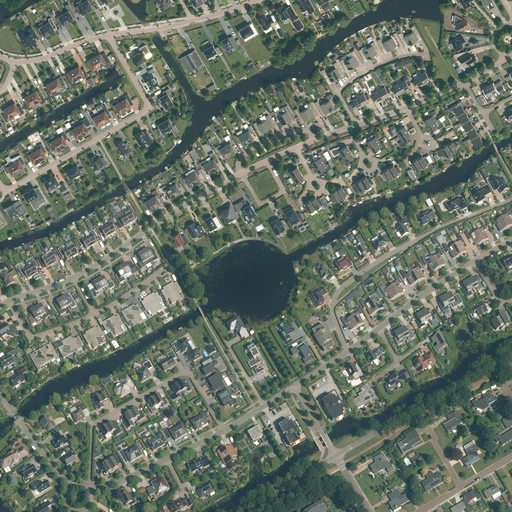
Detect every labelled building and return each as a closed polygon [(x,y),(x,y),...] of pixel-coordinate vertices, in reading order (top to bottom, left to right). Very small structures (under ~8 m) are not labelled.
[(91,0),(86,0),(83,2),(88,12),(92,10),(91,9),(92,8),(91,6),(94,4),(91,0)] [(156,0),(157,2),(157,3),(157,4),(157,5),(157,6),(158,6),(159,7),(161,8),(163,11),(171,6),(169,2),(170,2),(169,0),(156,0)] [(192,0),(194,3),(193,4),(196,8),(200,5),(199,4),(205,0),(192,0)] [(295,0),(302,11),(306,8),(309,12),(314,10),(308,0),(295,0)] [(88,12),(83,2),(75,7),(79,13),(81,12),(83,14),(84,13),(84,14),(88,12)] [(75,15),(71,9),(68,3),(65,5),(69,10),(64,13),(69,23),(73,21),(72,19),(73,19),(72,17),(75,15)] [(282,18),(282,19),(288,15),(290,18),(296,15),(291,6),(287,8),(286,7),(283,9),(281,5),(276,8),(280,15),(279,15),(281,18),(282,18)] [(69,23),(64,13),(58,16),(56,18),(59,24),(62,23),(63,25),(65,24),(65,25),(69,23)] [(466,29),(470,26),(467,21),(454,14),(454,22),(457,28),(456,31),(464,32),(464,28),(465,28),(466,28),(466,29)] [(266,18),(264,15),(257,19),(263,29),(270,25),(270,24),(274,21),(271,16),(266,18)] [(44,24),(50,34),(54,32),(53,30),(54,30),(53,28),(56,26),(51,17),(48,19),(49,21),(44,24)] [(46,35),(46,36),(50,34),(44,24),(39,27),(37,29),(40,35),(43,34),(44,36),(46,35)] [(239,29),(239,30),(240,31),(238,32),(241,36),(242,35),(243,37),(243,38),(244,37),(247,35),(249,38),(258,33),(254,27),(252,29),(249,24),(250,24),(249,24),(239,29)] [(421,39),(416,29),(413,25),(410,27),(413,31),(408,34),(413,42),(416,40),(417,42),(421,39)] [(32,43),(33,44),(36,42),(32,34),(35,33),(31,27),(26,30),(27,32),(28,32),(29,33),(26,35),(25,33),(20,36),(23,41),(25,46),(30,43),(30,44),(32,43)] [(413,42),(408,34),(404,37),(399,29),(396,31),(406,48),(411,45),(410,44),(413,42)] [(392,38),(387,40),(392,48),(395,46),(395,48),(400,45),(393,33),(390,35),(392,38)] [(224,47),(226,51),(230,49),(230,48),(233,46),(234,48),(238,46),(235,40),(231,42),(228,36),(221,40),(225,47),(224,47)] [(465,41),(462,36),(457,38),(457,37),(450,41),(451,42),(450,43),(450,44),(451,46),(452,46),(453,46),(455,50),(462,46),(461,43),(465,41)] [(392,48),(387,40),(383,43),(380,38),(377,40),(385,54),(390,51),(389,50),(392,48)] [(372,46),(367,48),(372,56),(375,54),(376,56),(380,53),(373,41),(370,43),(372,46)] [(136,55),(132,57),(133,59),(132,59),(134,63),(135,62),(136,64),(147,58),(145,55),(150,52),(145,44),(139,48),(141,52),(139,53),(138,52),(135,54),(136,55)] [(215,48),(213,45),(209,47),(209,46),(208,47),(209,47),(207,48),(206,48),(203,50),(207,57),(216,52),(218,55),(221,52),(218,46),(215,48)] [(372,56),(367,48),(363,51),(361,48),(358,50),(365,62),(370,59),(369,58),(372,56)] [(353,56),(349,59),(353,67),(356,65),(357,66),(362,64),(354,50),(350,52),(353,56)] [(199,65),(203,63),(197,54),(194,56),(192,51),(180,58),(188,72),(186,67),(192,64),(194,67),(199,64),(199,65)] [(100,53),(94,57),(99,66),(103,64),(105,67),(111,64),(107,56),(103,58),(100,53)] [(468,66),(478,61),(474,54),(471,56),(469,53),(459,59),(462,64),(466,62),(468,66)] [(456,61),(454,55),(448,58),(451,63),(456,61)] [(99,66),(94,57),(88,60),(91,65),(88,67),(92,73),(97,70),(96,68),(99,66)] [(353,67),(349,59),(344,61),(341,57),(338,58),(346,72),(351,70),(350,68),(353,67)] [(335,68),(331,71),(335,78),(338,77),(339,78),(344,76),(336,62),(333,63),(335,68)] [(79,65),(73,69),(78,78),(82,76),(83,78),(88,76),(84,69),(82,71),(79,65)] [(148,85),(150,89),(158,85),(158,84),(159,83),(157,79),(155,80),(151,73),(155,71),(153,68),(147,71),(149,74),(143,77),(146,81),(148,85)] [(78,78),(73,69),(67,72),(70,77),(67,79),(71,85),(76,83),(74,80),(78,78)] [(335,78),(331,71),(326,73),(324,69),(321,70),(329,84),(333,82),(332,80),(335,78)] [(420,71),(418,72),(425,84),(428,81),(428,80),(432,78),(429,72),(426,74),(425,71),(421,73),(420,71)] [(425,84),(418,72),(416,73),(417,75),(414,78),(415,80),(412,81),(416,87),(420,85),(421,86),(425,84)] [(57,78),(51,81),(57,90),(60,88),(62,91),(67,88),(63,81),(60,83),(57,78)] [(400,79),(398,80),(404,91),(408,89),(408,88),(412,86),(409,80),(406,81),(405,79),(401,81),(400,79)] [(404,91),(398,80),(396,81),(397,83),(394,85),(395,88),(392,89),(396,95),(400,93),(401,94),(404,91)] [(57,90),(51,81),(46,85),(49,90),(46,91),(49,98),(55,95),(53,92),(57,90)] [(493,82),(488,85),(493,93),(496,92),(497,95),(506,90),(503,84),(497,87),(493,82)] [(493,93),(488,85),(483,88),(486,94),(483,95),(487,103),(493,100),(490,95),(493,93)] [(379,86),(377,87),(384,99),(388,97),(387,96),(392,93),(388,87),(386,89),(384,86),(381,88),(379,86)] [(384,99),(377,87),(375,88),(377,91),(373,93),(375,95),(372,97),(375,102),(380,100),(380,101),(384,99)] [(166,108),(166,107),(172,104),(173,104),(173,103),(168,96),(172,94),(168,88),(162,92),(164,95),(160,97),(160,98),(162,101),(161,101),(163,105),(164,104),(166,107),(166,108)] [(36,90),(30,93),(35,102),(39,100),(41,104),(46,101),(42,94),(39,95),(36,90)] [(35,102),(30,93),(24,97),(27,102),(25,104),(28,110),(33,107),(34,109),(38,107),(35,102)] [(329,100),(325,102),(329,110),(332,109),(333,110),(338,107),(330,93),(326,95),(329,100)] [(358,93),(356,94),(363,105),(367,103),(366,102),(371,100),(367,94),(365,95),(363,93),(360,95),(358,93)] [(128,102),(131,100),(127,94),(122,97),(124,99),(120,101),(125,110),(131,107),(128,102)] [(363,105),(356,94),(355,95),(356,97),(352,99),(354,102),(351,103),(354,109),(359,106),(359,108),(363,105)] [(264,102),(270,111),(273,109),(268,100),(264,102)] [(329,110),(325,102),(320,105),(318,100),(314,102),(322,116),(327,113),(326,112),(329,110)] [(464,110),(464,109),(462,106),(464,105),(461,100),(448,108),(450,111),(453,109),(456,114),(464,110)] [(125,110),(120,101),(116,103),(115,101),(110,104),(114,110),(116,109),(119,114),(125,110)] [(309,107),(304,110),(309,117),(312,116),(312,117),(317,115),(309,101),(306,103),(309,107)] [(18,108),(15,102),(9,106),(14,115),(17,113),(19,115),(24,112),(21,106),(18,108)] [(97,111),(99,114),(104,123),(110,119),(107,114),(109,113),(105,105),(102,107),(103,108),(97,111)] [(295,118),(287,105),(284,106),(279,109),(282,114),(286,121),(289,120),(290,121),(295,118)] [(14,115),(9,106),(3,109),(6,114),(3,116),(7,123),(12,120),(10,117),(14,115)] [(309,117),(304,110),(300,112),(297,108),(294,109),(302,123),(307,121),(306,119),(309,117)] [(468,117),(466,114),(468,113),(466,108),(464,109),(464,110),(456,114),(452,116),(454,119),(458,117),(460,122),(461,122),(468,117)] [(283,123),(286,121),(282,114),(279,109),(275,112),(271,113),(279,127),(284,125),(283,123)] [(424,120),(427,125),(436,120),(433,115),(436,113),(434,110),(429,114),(430,116),(424,120)] [(93,113),(89,116),(86,117),(90,124),(95,121),(98,126),(104,123),(99,114),(95,116),(93,113)] [(262,122),(266,130),(269,128),(270,129),(275,127),(268,115),(265,116),(264,115),(260,118),(262,122)] [(473,125),(471,122),(473,121),(470,116),(468,117),(461,122),(460,122),(457,124),(459,127),(462,125),(465,129),(465,130),(473,125)] [(84,118),(79,121),(81,124),(77,126),(82,135),(88,132),(85,126),(88,125),(90,124),(86,117),(84,118)] [(154,130),(157,136),(160,134),(159,132),(162,131),(162,132),(173,126),(168,118),(158,124),(160,127),(157,128),(154,130)] [(437,123),(436,120),(427,125),(430,130),(436,127),(438,129),(443,126),(441,121),(437,123)] [(266,130),(262,122),(257,124),(256,122),(253,123),(260,135),(264,133),(263,131),(266,130)] [(477,133),(475,130),(477,129),(475,124),(473,125),(465,130),(465,129),(461,132),(463,135),(467,133),(469,137),(470,137),(477,133)] [(82,135),(77,126),(74,128),(72,125),(67,128),(71,135),(74,133),(77,138),(82,135)] [(246,131),(243,133),(248,142),(254,138),(253,138),(250,133),(253,132),(249,126),(245,128),(246,131)] [(398,136),(407,131),(404,126),(398,129),(396,126),(391,130),(394,135),(397,133),(398,136)] [(59,136),(56,138),(61,147),(67,144),(64,139),(67,137),(63,130),(58,134),(59,136)] [(139,144),(141,143),(142,144),(146,142),(147,145),(153,141),(149,134),(145,136),(142,131),(134,135),(139,144)] [(377,131),(371,135),(373,137),(367,141),(370,146),(379,141),(377,138),(380,136),(377,131)] [(404,139),(410,136),(407,131),(398,136),(401,141),(398,143),(400,145),(406,142),(404,139)] [(479,132),(477,133),(470,137),(469,137),(465,140),(468,144),(472,142),(475,147),(477,146),(476,144),(482,141),(480,138),(482,136),(479,132)] [(248,142),(243,133),(238,136),(237,134),(234,136),(237,141),(240,140),(243,144),(242,145),(248,142)] [(61,147),(56,138),(52,140),(51,138),(46,141),(50,147),(52,146),(55,151),(61,147)] [(231,138),(226,141),(227,144),(225,146),(230,154),(235,151),(232,146),(234,144),(231,138)] [(116,144),(121,152),(125,150),(127,153),(132,150),(129,144),(126,146),(122,140),(116,144)] [(380,143),(379,141),(370,146),(373,151),(379,148),(381,150),(386,147),(383,142),(380,143)] [(452,141),(447,144),(452,153),(459,148),(455,141),(453,143),(452,141)] [(38,148),(35,150),(40,160),(46,156),(43,151),(45,150),(41,143),(37,146),(38,148)] [(230,154),(225,146),(222,147),(220,144),(215,147),(219,154),(221,152),(224,157),(224,158),(230,154)] [(452,153),(447,144),(441,147),(443,150),(440,152),(444,158),(452,153)] [(349,151),(346,145),(341,149),(339,146),(335,148),(335,147),(330,150),(334,156),(339,153),(341,156),(349,151)] [(40,160),(35,150),(31,153),(29,150),(24,153),(27,160),(31,158),(34,163),(40,160)] [(352,156),(349,151),(341,156),(342,158),(339,160),(342,165),(348,162),(346,159),(352,156)] [(312,162),(315,167),(324,162),(322,159),(324,158),(323,155),(324,155),(322,152),(317,155),(318,158),(312,162)] [(211,160),(208,162),(213,170),(219,167),(218,167),(215,162),(218,161),(214,154),(209,157),(211,160)] [(17,161),(13,163),(18,172),(24,169),(21,163),(24,162),(20,155),(15,158),(17,161)] [(94,155),(89,158),(96,170),(107,163),(103,157),(100,159),(99,157),(96,159),(94,155)] [(422,155),(416,158),(421,167),(429,162),(426,156),(423,158),(422,155)] [(421,167),(416,158),(411,161),(413,164),(410,166),(414,172),(421,167)] [(213,170),(208,162),(205,164),(203,161),(198,163),(202,170),(205,168),(208,173),(207,173),(207,174),(213,170)] [(18,172),(13,163),(9,165),(8,162),(2,166),(6,172),(9,170),(12,175),(18,172)] [(325,164),(324,162),(315,167),(318,172),(324,168),(326,171),(332,168),(329,163),(325,164)] [(395,168),(393,164),(388,167),(393,176),(401,171),(397,166),(395,168)] [(77,165),(66,171),(67,172),(66,172),(68,176),(69,175),(70,178),(79,173),(80,176),(86,172),(83,167),(79,169),(77,165)] [(289,167),(283,171),(285,173),(286,174),(288,175),(290,174),(291,177),(300,172),(297,167),(291,170),(289,167)] [(393,176),(388,167),(383,171),(384,174),(382,175),(385,181),(393,176)] [(195,171),(190,175),(195,183),(200,180),(197,175),(200,173),(196,168),(194,169),(195,171)] [(303,177),(300,172),(291,177),(294,182),(291,184),(292,186),(298,183),(297,180),(303,177)] [(195,183),(190,175),(187,176),(185,174),(181,177),(184,183),(186,181),(189,186),(195,183)] [(60,192),(67,188),(64,183),(60,185),(59,183),(55,176),(55,175),(54,175),(50,178),(48,179),(44,181),(43,182),(44,182),(48,189),(56,185),(57,186),(60,192)] [(365,188),(373,183),(370,178),(367,179),(365,176),(360,179),(365,188)] [(499,190),(501,194),(503,193),(504,193),(506,192),(507,191),(509,189),(502,179),(498,181),(496,177),(489,181),(492,187),(495,192),(499,190)] [(173,185),(170,186),(175,195),(181,192),(181,191),(180,192),(178,187),(180,185),(176,178),(171,181),(173,185)] [(356,193),(365,188),(360,179),(355,182),(357,185),(353,188),(356,193)] [(175,195),(170,186),(167,188),(165,185),(161,188),(164,194),(167,193),(170,198),(169,198),(175,195)] [(341,198),(349,193),(345,188),(343,189),(341,186),(336,189),(341,198)] [(29,199),(31,202),(36,199),(37,200),(44,196),(40,190),(36,193),(33,187),(23,193),(24,195),(25,198),(26,198),(27,200),(29,199)] [(477,189),(470,193),(473,197),(470,199),(470,200),(472,203),(473,203),(475,202),(477,205),(484,200),(482,198),(490,193),(487,187),(479,191),(477,189)] [(332,203),(341,198),(336,189),(331,192),(332,195),(329,197),(332,203)] [(153,196),(150,198),(155,207),(161,203),(160,203),(158,198),(160,197),(156,190),(151,192),(153,196)] [(155,207),(150,198),(148,199),(146,196),(144,196),(140,198),(144,206),(147,204),(150,209),(149,209),(150,210),(155,207)] [(315,208),(323,204),(319,198),(317,200),(315,197),(310,200),(315,208)] [(460,208),(461,211),(467,208),(462,199),(458,201),(457,198),(445,204),(450,213),(456,209),(460,208)] [(241,200),(237,203),(244,215),(243,216),(246,220),(247,220),(246,219),(256,214),(250,204),(245,206),(241,200)] [(307,213),(315,208),(310,200),(305,203),(306,206),(304,207),(307,213)] [(74,201),(66,206),(68,210),(73,207),(77,204),(74,201)] [(26,212),(22,204),(16,207),(14,203),(13,202),(5,207),(10,216),(18,211),(20,215),(26,212)] [(234,222),(235,222),(236,221),(236,220),(236,219),(238,217),(230,203),(226,206),(227,208),(221,211),(227,221),(231,219),(232,221),(233,222),(234,222)] [(54,221),(59,218),(53,205),(47,207),(54,221)] [(123,213),(125,216),(130,224),(135,221),(132,216),(134,215),(129,206),(127,208),(128,210),(123,213)] [(285,212),(292,223),(293,222),(293,223),(297,221),(296,220),(299,219),(300,221),(303,219),(299,212),(296,214),(293,208),(285,212)] [(422,224),(423,226),(430,222),(429,221),(435,218),(430,210),(426,213),(423,212),(422,215),(418,217),(420,220),(419,223),(422,224)] [(504,217),(501,219),(507,229),(510,227),(511,225),(511,224),(508,218),(511,216),(508,210),(503,213),(504,215),(504,217)] [(130,224),(125,216),(122,218),(120,214),(115,217),(119,224),(121,222),(124,227),(130,224)] [(221,226),(216,216),(212,218),(211,215),(204,219),(210,229),(213,228),(214,230),(221,226)] [(407,224),(404,219),(402,216),(397,219),(400,225),(399,226),(399,227),(397,229),(402,237),(400,238),(408,234),(404,226),(407,224)] [(283,226),(285,225),(282,219),(280,221),(278,218),(270,223),(276,233),(278,232),(279,233),(280,233),(282,232),(282,231),(282,230),(284,229),(283,226)] [(507,229),(501,219),(498,221),(496,219),(494,220),(493,219),(490,221),(493,226),(496,225),(500,232),(503,231),(507,229)] [(109,225),(106,227),(111,235),(116,232),(113,227),(115,226),(112,220),(107,223),(109,225)] [(196,226),(194,222),(187,226),(193,236),(197,234),(199,236),(204,233),(199,224),(196,226)] [(479,231),(476,233),(482,243),(485,241),(488,239),(484,232),(486,230),(481,222),(478,223),(481,228),(479,229),(479,231)] [(111,235),(106,227),(103,228),(101,226),(96,229),(100,235),(102,233),(106,239),(111,235)] [(89,236),(87,238),(92,247),(97,244),(94,238),(96,237),(93,231),(88,234),(89,236)] [(183,245),(188,242),(184,235),(182,237),(179,232),(173,235),(176,240),(178,244),(182,242),(183,245)] [(482,243),(476,233),(473,235),(471,234),(469,235),(467,232),(465,233),(469,240),(471,239),(476,247),(479,245),(482,243)] [(457,244),(454,246),(460,256),(463,254),(466,252),(461,245),(464,243),(459,234),(456,236),(459,240),(457,242),(457,244)] [(377,251),(386,246),(385,243),(389,241),(386,235),(379,239),(379,241),(373,245),(377,251)] [(359,244),(360,244),(362,247),(356,250),(360,257),(359,257),(361,261),(366,258),(364,255),(366,254),(367,255),(370,253),(360,236),(355,238),(359,244)] [(92,247),(87,238),(84,240),(82,237),(77,240),(81,246),(83,244),(86,250),(92,247)] [(66,245),(68,249),(73,258),(78,255),(75,249),(77,248),(74,242),(71,244),(71,242),(66,245)] [(460,256),(454,246),(451,248),(449,246),(447,247),(445,245),(443,246),(447,253),(449,252),(454,259),(457,258),(460,256)] [(73,258),(68,249),(64,251),(62,247),(58,250),(62,257),(64,256),(67,261),(73,258)] [(148,249),(143,252),(150,264),(153,262),(158,259),(154,253),(151,255),(148,249)] [(337,253),(340,258),(346,254),(344,249),(337,253)] [(436,257),(433,259),(439,269),(442,267),(445,265),(440,258),(443,256),(439,249),(436,251),(438,253),(436,255),(436,257)] [(52,254),(47,257),(52,266),(57,262),(54,257),(57,256),(53,250),(50,251),(52,254)] [(150,264),(143,252),(138,255),(141,261),(137,263),(141,269),(147,266),(147,265),(150,264)] [(43,256),(38,259),(43,267),(45,266),(47,269),(52,266),(47,257),(44,258),(43,256)] [(511,258),(511,256),(501,261),(502,262),(502,263),(503,265),(504,265),(505,268),(508,267),(509,267),(511,266),(511,265),(511,264),(511,258)] [(345,269),(345,270),(349,268),(348,265),(350,264),(347,257),(341,260),(342,260),(339,262),(338,261),(337,261),(336,262),(335,263),(336,264),(335,264),(340,272),(345,269)] [(439,269),(433,259),(429,261),(427,259),(426,260),(424,258),(421,259),(425,266),(428,265),(432,272),(435,271),(439,269)] [(31,261),(26,264),(28,268),(33,277),(38,274),(35,268),(37,267),(34,261),(32,262),(31,261)] [(418,263),(416,264),(415,264),(417,267),(415,268),(415,271),(412,273),(418,283),(421,281),(424,279),(419,271),(422,270),(418,263)] [(132,275),(137,273),(133,266),(130,268),(131,269),(129,270),(126,264),(120,268),(125,276),(131,273),(132,275)] [(28,280),(33,277),(28,268),(25,270),(23,266),(18,269),(22,276),(24,274),(28,280)] [(329,281),(335,278),(331,271),(328,273),(327,271),(327,270),(325,266),(317,271),(319,275),(320,275),(323,280),(326,278),(327,278),(329,281)] [(122,278),(125,276),(120,268),(116,270),(119,276),(116,277),(120,284),(124,281),(122,278)] [(7,287),(14,283),(12,279),(17,276),(14,269),(8,272),(1,276),(7,287)] [(418,283),(412,273),(408,275),(406,273),(405,274),(403,271),(400,273),(404,280),(407,278),(411,286),(414,284),(418,283)] [(395,285),(391,287),(397,297),(400,295),(403,293),(399,286),(401,284),(396,276),(393,277),(396,282),(394,283),(395,285)] [(103,278),(98,281),(103,289),(105,288),(107,291),(115,287),(112,283),(110,284),(109,282),(106,283),(103,278)] [(476,284),(473,278),(468,281),(473,290),(476,288),(477,291),(479,290),(480,291),(483,289),(479,282),(476,284)] [(98,292),(103,289),(98,281),(93,284),(96,289),(93,291),(96,296),(99,295),(98,292)] [(473,290),(468,281),(463,284),(466,290),(463,292),(467,299),(472,296),(470,292),(473,290)] [(177,302),(182,298),(182,299),(179,293),(182,292),(176,283),(172,285),(171,284),(168,286),(177,302)] [(397,297),(391,287),(388,289),(386,288),(384,289),(381,284),(378,285),(383,295),(386,293),(391,300),(394,299),(397,297)] [(171,305),(177,302),(168,286),(164,288),(165,290),(161,292),(166,301),(169,299),(172,304),(171,305)] [(323,304),(324,302),(321,297),(326,294),(323,288),(318,291),(317,290),(311,293),(310,296),(312,299),(312,300),(314,303),(315,304),(316,305),(315,306),(317,308),(319,307),(320,306),(323,304)] [(375,300),(371,302),(377,312),(380,311),(380,310),(383,309),(379,301),(381,300),(377,293),(374,294),(376,297),(375,298),(375,300)] [(157,313),(163,310),(163,309),(162,310),(159,305),(162,303),(157,294),(153,297),(152,295),(148,297),(157,313)] [(452,298),(449,294),(444,297),(449,306),(452,304),(454,303),(456,305),(459,303),(460,305),(463,303),(460,299),(457,301),(456,298),(453,300),(452,298)] [(67,296),(61,299),(67,308),(69,306),(71,309),(76,306),(72,300),(70,301),(67,296)] [(152,316),(157,313),(148,297),(145,299),(145,301),(141,303),(146,312),(149,310),(152,316)] [(444,297),(439,300),(441,304),(440,304),(440,305),(440,307),(443,313),(445,315),(449,313),(448,310),(446,307),(449,306),(444,297)] [(64,309),(67,308),(61,299),(56,302),(59,307),(56,309),(60,316),(66,313),(64,309)] [(377,312),(371,302),(368,304),(366,303),(364,304),(362,301),(360,303),(364,310),(366,308),(371,316),(374,314),(377,312)] [(485,307),(486,306),(484,302),(472,309),(474,313),(476,312),(479,317),(488,312),(485,307)] [(41,305),(35,309),(40,317),(44,315),(46,319),(50,316),(46,310),(44,311),(41,305)] [(138,324),(143,321),(140,316),(143,314),(138,305),(133,308),(132,306),(129,308),(138,324)] [(132,327),(138,324),(129,308),(125,310),(126,312),(122,314),(127,323),(130,322),(133,327),(132,327)] [(355,316),(351,318),(357,328),(360,326),(363,324),(359,316),(362,315),(358,308),(355,310),(356,312),(354,313),(355,316)] [(40,317),(35,309),(30,312),(33,317),(31,319),(34,324),(39,321),(38,319),(40,317)] [(426,310),(421,313),(426,322),(429,321),(431,323),(432,326),(437,323),(436,320),(432,314),(430,316),(426,310)] [(426,322),(421,313),(416,316),(420,322),(417,323),(420,329),(425,326),(423,324),(426,322)] [(495,320),(491,322),(496,331),(500,328),(501,330),(505,327),(509,325),(502,313),(498,315),(500,318),(495,320)] [(119,335),(124,332),(123,332),(121,327),(123,325),(118,317),(114,319),(113,317),(109,320),(119,335)] [(357,328),(351,318),(348,320),(346,318),(344,319),(343,318),(341,320),(344,325),(346,324),(351,331),(354,330),(357,328)] [(240,335),(242,338),(243,337),(245,340),(249,338),(247,335),(245,332),(238,319),(227,325),(230,330),(233,328),(237,334),(238,333),(239,335),(240,335)] [(113,339),(119,335),(109,320),(106,322),(107,323),(102,326),(107,335),(110,333),(113,338),(113,339)] [(10,330),(7,325),(0,328),(0,335),(2,340),(3,340),(1,337),(8,333),(11,337),(16,334),(17,335),(19,334),(18,333),(19,332),(16,328),(15,328),(15,327),(10,330)] [(288,346),(292,343),(289,336),(295,333),(291,325),(283,330),(284,333),(281,334),(288,346)] [(324,352),(334,346),(332,341),(326,330),(325,330),(322,325),(312,331),(314,336),(314,337),(320,348),(321,347),(324,352)] [(99,347),(105,343),(104,343),(101,338),(104,337),(99,328),(95,330),(94,329),(90,331),(99,347)] [(411,331),(407,333),(404,328),(399,331),(404,339),(407,338),(408,340),(411,339),(411,340),(414,338),(411,331)] [(94,350),(99,347),(90,331),(86,333),(87,334),(83,337),(88,346),(91,344),(94,349),(93,349),(94,350)] [(404,339),(399,331),(394,334),(397,339),(394,341),(398,346),(403,344),(401,341),(404,339)] [(433,344),(435,343),(435,344),(436,344),(436,345),(437,346),(438,346),(433,349),(437,356),(440,354),(441,355),(442,355),(443,355),(443,354),(444,354),(444,353),(444,352),(442,350),(444,349),(444,348),(445,347),(444,346),(443,344),(445,343),(439,331),(434,335),(435,337),(431,340),(433,344)] [(77,352),(82,349),(82,348),(81,348),(80,346),(83,345),(79,338),(79,337),(73,340),(71,337),(66,340),(73,352),(76,350),(77,352)] [(190,357),(193,362),(201,357),(198,352),(197,353),(193,347),(191,348),(187,342),(188,342),(186,339),(182,341),(183,341),(176,345),(175,343),(171,346),(173,349),(177,346),(182,354),(188,350),(191,356),(190,357)] [(63,359),(71,355),(70,353),(73,352),(66,340),(61,342),(63,346),(57,350),(58,350),(63,359)] [(305,365),(313,360),(303,344),(294,349),(297,354),(300,352),(304,360),(302,361),(305,365)] [(258,358),(259,357),(253,346),(247,350),(251,356),(250,357),(256,366),(261,363),(258,358)] [(50,362),(55,359),(57,361),(59,360),(53,348),(47,351),(45,347),(40,350),(47,362),(50,361),(50,362)] [(209,356),(214,353),(210,347),(205,350),(209,356)] [(11,358),(16,355),(13,349),(5,354),(8,357),(0,361),(0,365),(1,366),(2,366),(3,369),(7,367),(7,368),(14,364),(11,358)] [(40,368),(45,365),(44,364),(47,362),(40,350),(35,353),(37,357),(31,360),(38,372),(41,370),(40,368)] [(373,353),(372,351),(365,355),(368,359),(367,360),(369,363),(370,363),(370,364),(377,360),(376,358),(381,355),(378,350),(375,352),(373,353)] [(173,361),(176,359),(172,352),(166,355),(169,359),(160,364),(164,372),(175,365),(173,361)] [(423,361),(421,358),(414,362),(416,366),(415,367),(417,369),(418,368),(421,372),(427,368),(426,367),(435,362),(431,354),(425,357),(426,359),(423,361)] [(149,362),(142,365),(144,369),(141,371),(140,368),(136,370),(138,373),(137,373),(140,377),(139,378),(142,382),(149,378),(151,377),(147,371),(153,368),(149,362)] [(214,371),(212,368),(218,364),(217,362),(209,366),(210,367),(203,371),(206,376),(212,373),(213,375),(213,376),(215,378),(220,375),(219,372),(217,370),(214,371)] [(357,372),(353,365),(346,369),(351,377),(352,376),(354,379),(359,377),(359,376),(362,374),(359,370),(357,372)] [(16,372),(18,376),(10,380),(14,388),(25,381),(22,375),(26,373),(23,368),(16,372)] [(399,376),(398,374),(393,377),(387,381),(389,384),(386,386),(386,387),(388,391),(389,391),(393,389),(393,386),(396,385),(397,385),(399,384),(399,383),(405,379),(402,374),(399,376)] [(220,382),(218,378),(221,376),(220,375),(215,378),(209,381),(212,387),(220,382)] [(115,391),(116,394),(119,395),(120,394),(121,397),(126,394),(125,393),(127,392),(128,389),(130,388),(129,387),(132,385),(127,377),(120,381),(122,384),(122,386),(119,388),(117,387),(116,388),(115,389),(115,391)] [(182,381),(177,385),(182,392),(185,399),(193,394),(188,386),(186,387),(182,381)] [(220,382),(212,387),(215,392),(219,390),(221,393),(220,393),(226,390),(224,386),(223,387),(220,382)] [(171,391),(168,393),(172,400),(174,398),(176,400),(180,397),(178,394),(182,392),(177,385),(172,388),(174,392),(172,393),(171,391)] [(367,404),(376,399),(371,390),(370,391),(367,385),(360,390),(362,393),(358,395),(359,397),(353,401),(358,409),(363,406),(364,408),(368,406),(367,404)] [(218,397),(221,402),(229,398),(226,392),(228,392),(226,390),(220,393),(221,393),(222,395),(218,397)] [(485,408),(495,402),(491,396),(492,395),(491,392),(482,397),(484,400),(479,403),(477,400),(471,404),(474,409),(477,410),(480,408),(481,411),(483,411),(485,410),(485,408)] [(98,410),(99,410),(104,408),(102,404),(104,403),(104,404),(109,401),(105,393),(100,396),(93,400),(96,405),(94,407),(96,411),(98,410)] [(159,395),(153,398),(158,406),(163,403),(165,406),(168,405),(164,399),(162,401),(159,395)] [(331,396),(324,400),(325,402),(324,403),(325,406),(324,407),(330,418),(332,418),(333,420),(335,420),(336,422),(343,417),(342,415),(344,414),(342,412),(346,409),(344,405),(339,407),(338,405),(340,404),(337,399),(336,400),(334,397),(332,398),(331,396)] [(155,408),(158,406),(153,398),(148,402),(151,407),(148,409),(152,414),(156,411),(155,408)] [(221,402),(224,408),(227,406),(229,409),(234,406),(237,404),(235,399),(232,401),(229,398),(221,402)] [(86,410),(82,403),(74,407),(75,408),(69,411),(71,415),(73,418),(76,424),(80,421),(85,418),(82,413),(86,410)] [(135,409),(130,412),(134,420),(138,418),(140,421),(145,418),(142,412),(139,414),(135,409)] [(131,422),(134,420),(130,412),(125,415),(128,421),(124,423),(127,430),(132,427),(131,426),(133,425),(131,422)] [(201,417),(197,419),(202,428),(208,425),(205,420),(207,418),(204,412),(199,414),(201,417)] [(451,430),(463,424),(456,413),(453,415),(453,414),(447,418),(449,421),(442,425),(448,434),(452,432),(451,430)] [(40,423),(43,428),(45,427),(48,432),(55,427),(52,423),(50,424),(47,419),(40,423)] [(202,428),(197,419),(193,421),(192,419),(187,421),(191,428),(193,426),(196,431),(199,430),(199,431),(202,429),(202,428)] [(292,444),(293,446),(300,442),(299,440),(301,439),(299,436),(301,435),(294,424),(292,425),(291,422),(289,423),(288,421),(281,425),(282,427),(280,428),(282,431),(281,432),(283,436),(285,435),(287,438),(282,440),(284,445),(289,442),(290,445),(292,444)] [(180,427),(176,429),(181,438),(187,435),(184,430),(186,428),(183,422),(178,425),(180,427)] [(111,423),(106,426),(111,434),(114,432),(116,436),(122,433),(118,427),(115,428),(111,423)] [(105,437),(111,434),(106,426),(101,429),(104,435),(101,436),(102,437),(103,439),(104,442),(107,440),(105,437)] [(253,443),(262,437),(257,428),(247,433),(253,443)] [(181,438),(176,429),(172,432),(171,429),(165,432),(169,438),(172,437),(175,442),(181,438)] [(421,442),(415,431),(405,437),(407,440),(397,446),(403,455),(413,449),(412,447),(421,442)] [(511,431),(508,434),(501,438),(499,436),(496,437),(495,437),(494,440),(497,444),(499,442),(500,443),(502,447),(511,440),(511,431)] [(158,438),(154,440),(159,449),(165,445),(162,440),(165,439),(161,432),(156,435),(158,438)] [(61,438),(58,433),(53,436),(56,441),(53,443),(57,450),(67,444),(63,437),(61,438)] [(159,449),(154,440),(152,437),(150,438),(150,437),(143,441),(147,449),(150,447),(153,452),(159,449)] [(462,461),(467,470),(471,467),(470,466),(480,460),(476,453),(478,452),(475,446),(473,442),(463,448),(465,451),(465,452),(468,458),(462,461)] [(135,449),(131,451),(136,460),(142,456),(139,452),(142,450),(138,444),(133,446),(135,449)] [(228,452),(226,448),(225,448),(217,452),(225,466),(233,462),(231,459),(236,456),(233,450),(233,449),(228,452)] [(3,467),(9,464),(11,464),(12,466),(18,462),(17,461),(27,455),(23,449),(17,453),(14,453),(14,452),(8,455),(8,456),(6,457),(6,458),(0,462),(3,467)] [(70,466),(74,464),(73,463),(76,461),(74,458),(76,456),(73,450),(67,454),(69,458),(63,461),(67,467),(70,465),(70,466)] [(136,460),(131,451),(127,453),(126,451),(121,453),(125,460),(128,458),(130,463),(136,460)] [(385,469),(389,474),(394,471),(390,465),(389,465),(382,454),(373,460),(376,464),(370,468),(372,471),(372,473),(373,472),(375,475),(385,469)] [(111,460),(107,462),(113,472),(116,470),(116,469),(118,468),(115,463),(118,461),(115,455),(109,458),(111,460)] [(200,461),(199,459),(187,465),(192,473),(191,471),(194,469),(195,471),(196,471),(199,469),(203,467),(204,468),(210,465),(206,457),(206,458),(200,461)] [(113,472),(107,462),(104,464),(102,462),(97,465),(101,471),(104,470),(107,474),(109,473),(109,474),(113,472)] [(33,466),(29,468),(27,469),(25,466),(17,471),(21,475),(22,475),(25,479),(23,480),(23,481),(25,483),(26,483),(29,482),(29,481),(28,480),(33,476),(37,473),(33,466)] [(427,493),(445,482),(439,474),(434,477),(431,473),(425,476),(428,481),(421,484),(427,493)] [(160,479),(157,481),(151,484),(153,487),(151,488),(146,490),(150,497),(154,494),(156,493),(157,496),(160,494),(161,494),(163,493),(169,490),(163,478),(160,479)] [(38,481),(30,486),(34,492),(38,489),(41,493),(50,488),(46,481),(40,485),(38,481)] [(200,499),(203,497),(203,496),(212,491),(208,484),(202,487),(202,486),(198,488),(200,492),(197,493),(200,499)] [(496,487),(483,494),(487,500),(492,497),(493,500),(501,496),(501,495),(496,487)] [(392,494),(388,496),(392,502),(389,504),(393,511),(394,511),(401,508),(400,507),(410,501),(406,494),(401,497),(397,491),(395,488),(390,490),(392,494)] [(465,502),(463,503),(466,509),(467,511),(471,511),(469,507),(468,507),(466,504),(476,499),(477,501),(481,499),(478,494),(476,495),(474,491),(472,492),(463,498),(465,502)] [(127,493),(121,497),(123,500),(121,500),(124,504),(125,503),(126,506),(130,504),(131,506),(136,503),(133,497),(130,498),(127,493)] [(180,510),(187,506),(183,499),(176,503),(175,502),(168,506),(171,511),(179,511),(180,511),(180,510)] [(329,511),(324,501),(305,511),(329,511)] [(43,506),(35,511),(48,511),(47,510),(51,507),(48,502),(43,505),(43,506)] [(463,510),(466,509),(463,503),(450,511),(451,511),(462,511),(464,511),(463,510)]
